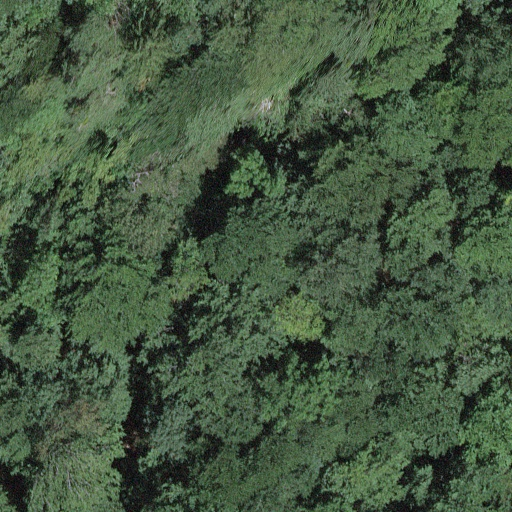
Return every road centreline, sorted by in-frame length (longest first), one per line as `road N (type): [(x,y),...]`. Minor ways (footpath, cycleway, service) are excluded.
road 1 (motorway): [(511,400),(315,0)]
road 2 (motorway): [(0,172),(170,511)]
